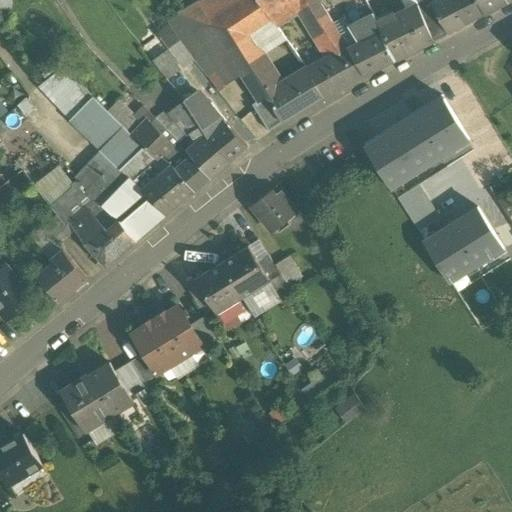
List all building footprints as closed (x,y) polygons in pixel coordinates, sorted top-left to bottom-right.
[(11,0),(0,0),(0,13),(15,8),(11,0)] [(198,0),(166,20),(170,27),(181,45),(195,63),(216,91),(241,74),(226,52),(208,25),(244,0),(198,0)] [(257,0),(244,0),(208,25),(226,52),(249,36),(271,23),(257,0)] [(257,0),(271,23),(273,25),(301,8),(315,0),(257,0)] [(329,22),(316,0),(315,0),(301,8),(315,31),(329,22)] [(466,26),(452,0),(439,0),(432,4),(439,19),(448,35),(466,26)] [(475,0),(452,0),(466,26),(485,16),(475,0)] [(505,0),(475,0),(485,16),(507,3),(505,0)] [(418,7),(396,18),(395,17),(377,26),(381,35),(395,63),(434,43),(426,26),(418,7)] [(372,17),(357,25),(366,43),(381,35),(377,26),(372,17)] [(439,19),(426,26),(434,43),(448,35),(439,19)] [(329,22),(315,31),(328,52),(343,43),(329,22)] [(195,63),(181,45),(170,27),(160,34),(171,50),(154,63),(168,81),(195,63)] [(366,43),(360,46),(376,73),(395,63),(381,35),(366,43)] [(283,89),(249,36),(226,52),(241,74),(259,104),(260,105),(268,100),(268,98),(283,89)] [(348,52),(343,43),(328,52),(332,60),(321,66),(337,93),(364,78),(348,52)] [(376,73),(360,46),(348,52),(364,78),(376,73)] [(337,93),(321,66),(309,73),(325,100),(337,93)] [(325,100),(309,73),(297,80),(312,108),(325,100)] [(283,89),(268,98),(268,100),(284,125),(312,108),(297,80),(283,89)] [(216,112),(211,105),(207,107),(203,99),(201,96),(196,95),(185,103),(196,120),(207,138),(225,124),(226,123),(216,112)] [(123,129),(93,98),(71,121),(106,155),(116,165),(134,183),(147,171),(147,172),(152,168),(151,168),(156,162),(144,150),(132,138),(123,129)] [(443,98),(367,145),(394,189),(470,142),(443,98)] [(284,125),(268,100),(260,105),(259,104),(253,107),(269,134),(284,125)] [(185,103),(170,114),(183,129),(196,120),(185,103)] [(196,120),(183,129),(198,146),(207,138),(196,120)] [(130,122),(123,129),(132,138),(139,131),(130,122)] [(139,131),(132,138),(144,150),(161,134),(148,122),(139,131)] [(226,123),(225,124),(207,138),(230,166),(248,151),(226,123)] [(175,149),(161,134),(144,150),(156,162),(162,157),(165,160),(175,149)] [(230,166),(207,138),(198,146),(190,153),(194,157),(213,180),(230,166)] [(106,155),(93,168),(103,179),(116,165),(106,155)] [(162,157),(156,162),(151,168),(152,168),(156,172),(167,163),(165,160),(162,157)] [(213,180),(194,157),(175,172),(195,194),(213,180)] [(167,163),(156,172),(160,178),(172,168),(167,163)] [(103,179),(87,194),(100,205),(101,204),(120,223),(137,243),(167,217),(143,192),(134,183),(116,165),(103,179)] [(147,172),(147,171),(134,183),(143,192),(154,183),(160,178),(156,172),(152,168),(147,172)] [(175,172),(172,168),(160,178),(154,183),(178,208),(195,194),(175,172)] [(178,208),(154,183),(143,192),(167,217),(178,208)] [(72,235),(76,232),(70,224),(87,210),(96,203),(87,194),(78,184),(52,208),(72,235)] [(511,218),(511,185),(498,194),(511,218)] [(442,221),(421,187),(400,200),(420,234),(442,221)] [(296,214),(279,193),(275,196),(271,191),(251,207),(272,233),(296,214)] [(109,232),(105,228),(87,210),(70,224),(76,232),(107,268),(125,252),(109,232)] [(480,211),(429,243),(454,284),(505,252),(480,211)] [(72,235),(58,217),(44,228),(58,245),(72,235)] [(120,223),(109,232),(125,252),(137,243),(120,223)] [(258,265),(249,249),(223,265),(244,300),(270,284),(258,265)] [(87,279),(64,251),(52,262),(54,265),(39,278),(59,302),(87,279)] [(275,267),(269,258),(258,265),(270,284),(281,278),(275,267)] [(288,259),(275,267),(281,278),(288,288),(301,279),(288,259)] [(244,300),(223,265),(196,281),(206,297),(217,316),(244,300)] [(21,288),(4,267),(0,269),(0,317),(4,323),(28,304),(18,290),(21,288)] [(206,297),(195,303),(205,319),(207,322),(217,316),(206,297)] [(179,308),(157,322),(180,362),(203,348),(191,327),(179,308)] [(205,319),(191,327),(203,348),(204,350),(218,341),(207,322),(205,319)] [(180,362),(157,322),(133,336),(145,355),(157,376),(158,375),(180,362)] [(145,355),(131,363),(144,384),(145,386),(159,377),(158,375),(157,376),(145,355)] [(131,363),(115,374),(127,394),(144,384),(131,363)] [(115,374),(110,365),(89,377),(113,417),(133,404),(127,394),(115,374)] [(322,375),(301,388),(309,400),(329,386),(322,375)] [(113,417),(89,377),(63,393),(67,401),(87,433),(89,432),(113,417)] [(87,433),(67,401),(57,407),(83,450),(95,442),(89,432),(87,433)] [(23,436),(0,449),(0,473),(9,489),(43,468),(23,436)]
